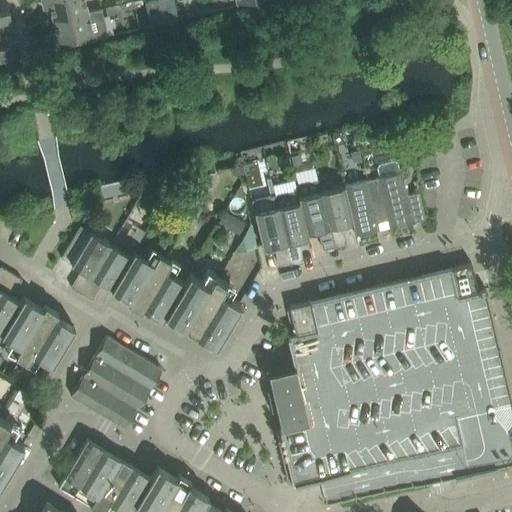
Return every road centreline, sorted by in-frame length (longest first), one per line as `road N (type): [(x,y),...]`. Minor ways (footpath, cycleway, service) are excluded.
road 1 (residential): [(492,236),(283,287),(236,355),(204,369)]
road 2 (residential): [(283,511),(163,431)]
road 3 (residential): [(509,116),(492,236)]
